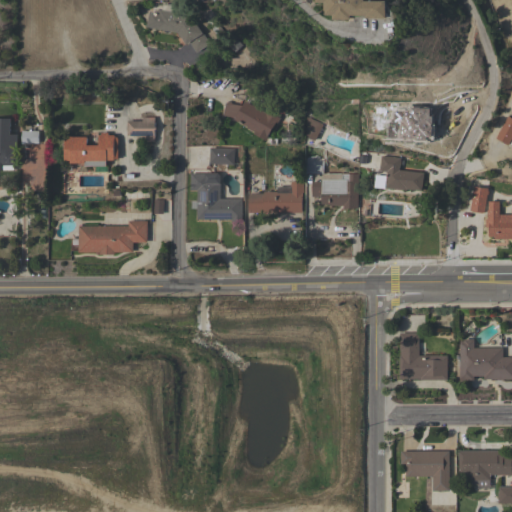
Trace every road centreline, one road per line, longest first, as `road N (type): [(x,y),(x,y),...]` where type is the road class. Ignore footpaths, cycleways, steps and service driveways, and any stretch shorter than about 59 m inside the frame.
road 1 (residential): [(0,77),(176,75),(181,290)]
road 2 (tertiary): [(0,290),(379,288)]
road 3 (residential): [(454,290),(461,155),(490,88),(485,48),(462,0)]
road 4 (residential): [(380,511),(380,316)]
road 5 (secondary): [(511,289),(379,288)]
road 6 (residential): [(381,419),(511,418)]
